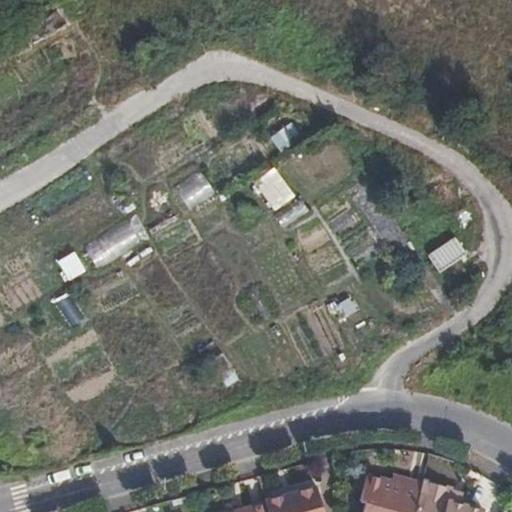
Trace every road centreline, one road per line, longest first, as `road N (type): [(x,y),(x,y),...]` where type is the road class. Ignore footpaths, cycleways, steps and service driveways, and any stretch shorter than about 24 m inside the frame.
road 1 (track): [(0,193),(207,71),(246,70),(449,156),(508,241)]
road 2 (unclassified): [(511,460),(463,431),(416,419),(320,420),(0,509)]
road 3 (track): [(368,417),(380,376),(473,307),(508,241)]
